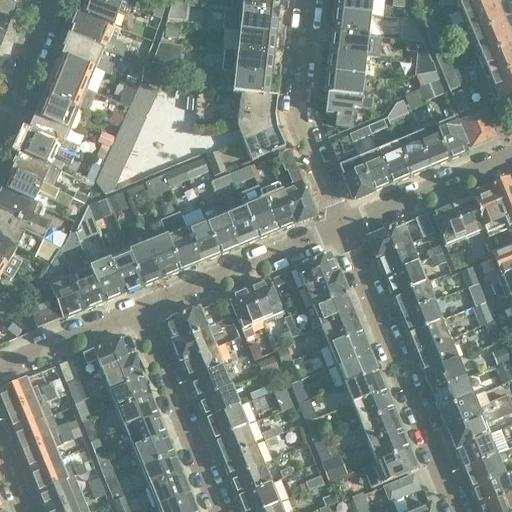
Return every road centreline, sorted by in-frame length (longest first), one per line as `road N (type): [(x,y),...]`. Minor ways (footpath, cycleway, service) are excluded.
road 1 (residential): [(455,511),(341,227)]
road 2 (residential): [(341,227),(297,108),(309,0)]
road 3 (residential): [(136,311),(341,227)]
road 4 (residential): [(220,511),(136,311)]
road 5 (residential): [(341,227),(511,153)]
road 6 (residential): [(0,364),(136,311)]
road 7 (residential): [(0,121),(49,0)]
